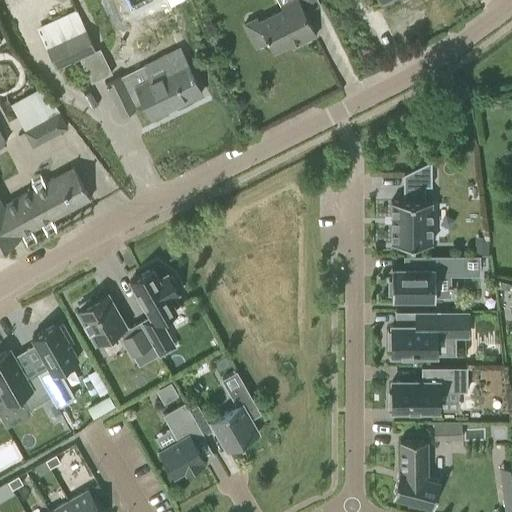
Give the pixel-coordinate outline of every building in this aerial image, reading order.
[(316,35),(298,0),(277,0),(282,9),(259,20),(257,17),(244,23),(247,29),(256,47),(267,41),(273,52),(296,40),(298,44),(316,35)] [(36,27),(46,48),(55,68),(79,57),(91,82),(112,72),(100,47),(95,50),(85,30),(75,9),(36,27)] [(121,76),(106,83),(121,114),(136,106),(136,105),(143,101),(151,117),(200,93),(193,78),(186,61),(173,67),(167,52),(143,64),(143,65),(150,78),(128,89),(121,76)] [(67,127),(59,111),(41,120),(50,136),(67,127)] [(432,243),(431,200),(425,200),(424,185),(431,185),(431,160),(403,174),(403,200),(391,200),(391,243),(432,243)] [(2,204),(1,204),(19,237),(19,236),(90,198),(80,181),(72,166),(2,204)] [(0,247),(20,237),(19,236),(19,237),(1,204),(2,204),(0,200),(0,247)] [(488,237),(474,237),(474,255),(488,255),(488,237)] [(434,298),(434,270),(464,270),(464,255),(412,255),(412,272),(391,272),(391,280),(388,280),(388,294),(391,294),(391,298),(405,298),(405,301),(419,301),(419,298),(434,298)] [(179,304),(173,294),(178,292),(175,288),(178,286),(172,275),(169,277),(167,273),(158,278),(152,267),(137,276),(137,278),(132,281),(131,279),(129,280),(149,315),(139,321),(152,343),(168,333),(162,323),(169,319),(166,314),(176,309),(175,307),(179,304)] [(125,325),(109,296),(99,302),(97,298),(91,301),(90,298),(79,304),(81,307),(76,310),(95,343),(115,332),(119,333),(132,355),(152,343),(139,321),(130,326),(125,325)] [(195,298),(189,302),(194,311),(200,307),(195,298)] [(467,335),(466,310),(415,310),(415,324),(391,324),(391,331),(387,331),(387,347),(391,347),(391,354),(412,354),(412,356),(415,356),(415,354),(435,354),(435,335),(455,335),(467,335)] [(49,366),(37,373),(56,406),(74,396),(59,369),(78,359),(67,340),(71,338),(63,325),(59,327),(57,322),(32,336),(49,366)] [(50,396),(37,373),(25,379),(8,349),(0,354),(0,392),(6,403),(20,395),(28,409),(50,396)] [(467,390),(467,366),(421,366),(421,380),(391,381),(391,393),(388,393),(388,407),(391,407),(391,410),(438,410),(438,390),(467,390)] [(170,382),(156,390),(163,403),(178,394),(170,382)] [(258,432),(250,418),(261,413),(244,383),(229,391),(237,405),(210,420),(227,450),(258,432)] [(107,395),(85,405),(89,415),(111,405),(107,395)] [(206,437),(185,401),(162,414),(177,439),(158,450),(173,476),(184,470),(186,474),(206,462),(195,443),(206,437)] [(453,436),(453,423),(434,424),(435,436),(453,436)] [(399,469),(391,496),(432,507),(439,479),(427,476),(427,439),(399,440),(400,469),(399,469)] [(60,461),(55,453),(45,460),(49,467),(60,461)] [(50,468),(49,467),(45,460),(34,466),(39,474),(50,468)] [(22,483),(18,475),(7,481),(12,489),(22,483)] [(511,511),(511,485),(502,487),(505,511),(511,511)] [(100,511),(87,489),(68,500),(74,511),(100,511)] [(74,511),(68,500),(49,510),(49,511),(74,511)]
